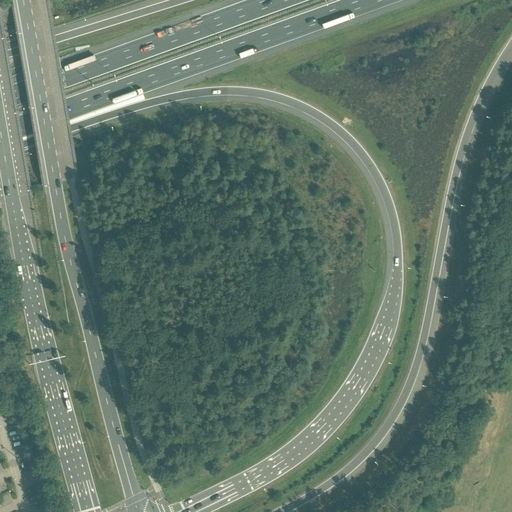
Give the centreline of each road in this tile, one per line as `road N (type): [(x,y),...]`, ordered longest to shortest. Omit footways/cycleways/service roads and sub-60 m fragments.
road 1 (motorway): [(0,143),(182,95),(250,90),(321,116),(369,164),(384,192),(395,231),(389,311),(357,383),(287,458),(187,511)]
road 2 (motorway): [(277,511),(346,472),(402,408),(460,155),(511,47)]
road 3 (primary): [(137,511),(70,261),(22,0)]
road 4 (motorway): [(0,133),(371,0)]
road 5 (primary): [(0,130),(29,297),(87,511)]
road 6 (motorway): [(276,0),(0,100)]
road 7 (motorway): [(182,0),(0,55)]
